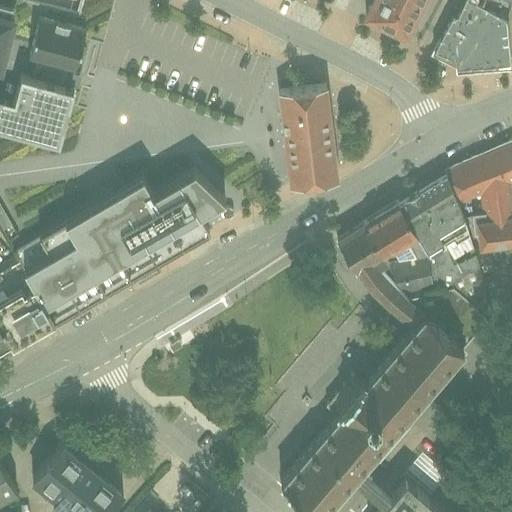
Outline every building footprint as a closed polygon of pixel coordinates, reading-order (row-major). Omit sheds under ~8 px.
[(368,0),(364,11),(406,31),(420,0),(368,0)] [(452,8),(431,52),(456,64),(456,70),(510,67),(509,10),(484,0),(462,0),(458,11),(452,8)] [(44,11),(33,53),(48,57),(41,82),(19,76),(13,101),(0,97),(0,128),(57,143),(71,90),(58,86),(65,62),(75,64),(86,21),(44,11)] [(289,181),(338,176),(328,83),(279,88),(289,181)] [(511,142),(442,172),(458,205),(481,197),(484,216),(473,218),(477,248),(511,242),(511,142)] [(151,190),(142,175),(17,248),(28,268),(0,283),(0,343),(205,225),(195,208),(217,195),(198,162),(151,190)] [(442,172),(395,197),(415,232),(419,238),(462,212),(458,205),(442,172)] [(395,197),(363,215),(382,248),(404,236),(418,260),(428,254),(419,238),(415,232),(395,197)] [(363,215),(332,232),(354,271),(382,297),(409,318),(423,302),(394,279),(380,264),(388,259),(382,248),(363,215)] [(275,478),(315,511),(350,470),(463,336),(423,302),(409,318),(275,478)] [(100,511),(117,491),(54,442),(25,480),(48,497),(45,502),(56,510),(59,506),(67,511),(100,511)] [(0,472),(0,505),(15,497),(0,472)] [(451,511),(409,479),(389,503),(380,511),(451,511)]
